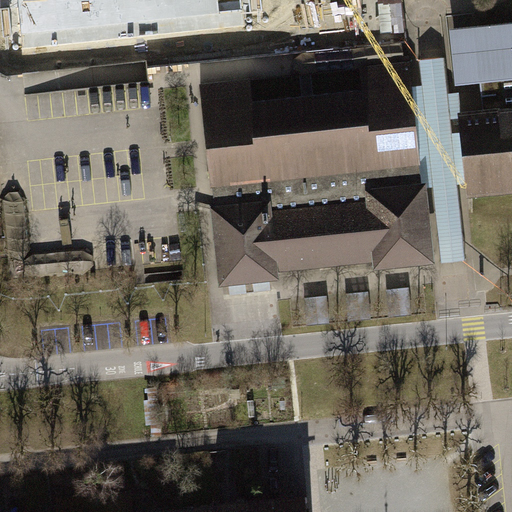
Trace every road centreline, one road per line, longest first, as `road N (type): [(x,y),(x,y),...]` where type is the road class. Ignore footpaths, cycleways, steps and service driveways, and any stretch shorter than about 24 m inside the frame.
road 1 (residential): [(0,463),(504,411)]
road 2 (tertiary): [(492,328),(0,375)]
